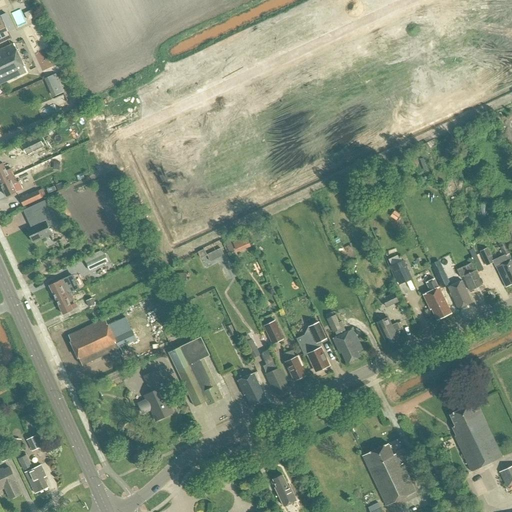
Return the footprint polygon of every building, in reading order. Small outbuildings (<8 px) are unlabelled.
[(511,0),(502,0),(508,11),(511,9),(511,0)] [(491,16),(486,19),(478,3),(465,9),(475,30),(487,24),(488,26),(494,23),(491,16)] [(0,44),(11,39),(1,16),(0,16),(0,44)] [(388,38),(398,61),(415,53),(404,31),(404,32),(389,39),(388,38)] [(0,84),(27,72),(14,44),(0,50),(0,84)] [(40,137),(22,145),(26,153),(43,145),(40,137)] [(43,165),(47,172),(52,170),(49,162),(43,165)] [(0,164),(0,182),(14,176),(11,169),(6,171),(2,164),(0,164)] [(0,182),(0,183),(6,197),(16,193),(21,190),(14,176),(0,182)] [(39,190),(20,199),(24,206),(43,198),(39,190)] [(39,223),(26,229),(33,243),(51,235),(48,228),(53,225),(45,207),(34,212),(39,223)] [(388,217),(394,222),(399,216),(393,211),(388,217)] [(511,224),(510,220),(503,224),(511,242),(511,241),(511,224)] [(237,252),(251,246),(247,237),(233,242),(237,252)] [(487,247),(480,251),(487,265),(494,262),(487,247)] [(210,259),(223,252),(222,249),(208,255),(210,259)] [(86,262),(90,271),(103,265),(99,256),(86,262)] [(212,281),(226,275),(219,258),(204,264),(212,281)] [(511,259),(499,265),(496,267),(506,287),(509,285),(511,283),(511,259)] [(412,279),(403,260),(391,266),(399,284),(412,279)] [(438,261),(429,265),(432,269),(440,265),(438,261)] [(463,276),(470,291),(483,285),(476,270),(475,271),(472,263),(457,270),(461,278),(463,276)] [(59,282),(49,286),(56,301),(70,294),(79,289),(73,275),(59,282)] [(438,278),(442,288),(449,284),(445,275),(438,278)] [(26,288),(35,284),(32,278),(24,282),(26,288)] [(423,295),(431,310),(432,309),(437,320),(452,313),(439,287),(438,288),(434,279),(426,283),(431,291),(423,295)] [(448,287),(458,309),(472,303),(462,281),(448,287)] [(80,302),(94,297),(93,293),(79,298),(80,302)] [(399,301),(395,293),(383,299),(387,307),(399,301)] [(56,301),(63,315),(73,311),(69,303),(74,301),(70,294),(56,301)] [(337,315),(329,319),(335,333),(336,332),(338,337),(334,339),(341,353),(343,353),(347,363),(362,357),(359,351),(364,349),(355,329),(348,332),(343,322),(341,323),(337,315)] [(381,329),(388,344),(399,339),(395,332),(401,329),(398,323),(392,325),(392,324),(391,325),(387,317),(378,321),(382,329),(381,329)] [(105,320),(69,337),(81,364),(83,367),(111,354),(114,361),(122,357),(119,350),(105,320)] [(264,326),(273,344),(283,339),(275,321),(264,326)] [(309,355),(317,372),(330,365),(324,354),(325,354),(322,348),(320,348),(319,346),(320,341),(326,339),(327,341),(328,341),(319,322),(309,327),(312,333),(297,339),(305,356),(309,355)] [(228,326),(232,336),(237,334),(233,324),(228,326)] [(133,331),(114,339),(119,349),(137,341),(133,331)] [(212,404),(223,398),(204,358),(210,355),(201,337),(169,352),(195,407),(206,402),(212,404)] [(247,343),(254,359),(261,355),(253,340),(247,343)] [(278,392),(279,395),(287,391),(283,380),(285,379),(280,369),(279,369),(271,350),(262,354),(268,366),(264,368),(267,375),(276,393),(278,392)] [(292,372),(296,380),(297,379),(301,379),(303,377),(305,376),(301,369),(302,368),(300,364),(302,363),(299,356),(296,357),(292,350),(284,354),(287,361),(286,362),(291,372),(292,372)] [(151,410),(156,421),(173,413),(162,388),(165,387),(157,371),(146,376),(153,392),(144,396),(146,400),(139,403),(144,413),(151,410)] [(244,395),(246,395),(251,406),(259,403),(261,405),(266,402),(266,399),(254,373),(238,381),(244,395)] [(455,426),(453,427),(457,436),(455,436),(471,472),(502,457),(476,402),(450,414),(455,426)] [(26,441),(32,453),(41,448),(35,436),(26,441)] [(11,450),(19,451),(20,440),(12,439),(11,450)] [(0,443),(0,460),(0,461),(10,457),(3,443),(0,443)] [(388,444),(363,456),(386,506),(416,492),(403,464),(401,465),(396,454),(393,455),(388,444)] [(25,472),(36,494),(49,488),(44,478),(46,477),(41,465),(34,468),(28,455),(19,459),(25,472)] [(511,464),(498,471),(505,487),(511,483),(511,464)] [(3,470),(3,469),(0,470),(0,487),(4,486),(10,499),(21,494),(15,481),(16,480),(10,467),(3,470)] [(275,488),(284,507),(297,501),(289,485),(288,485),(283,475),(282,475),(279,474),(275,476),(274,479),(273,479),(277,487),(275,488)]
